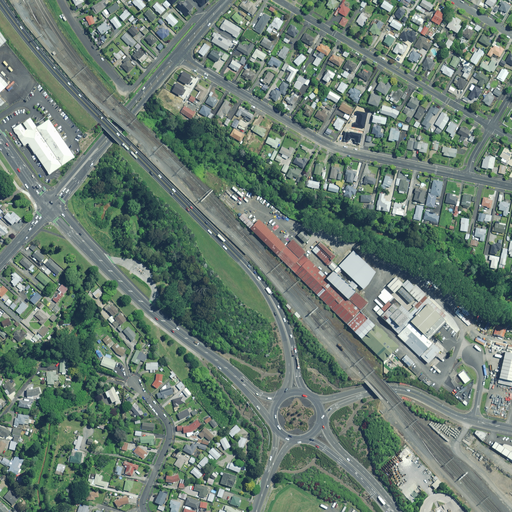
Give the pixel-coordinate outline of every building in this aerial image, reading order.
[(72,0),(76,6),(77,5),(79,9),(82,7),(80,4),(84,2),(82,0),(72,0)] [(107,0),(106,0),(102,0),(91,8),(96,15),(108,6),(105,2),(107,0)] [(146,6),(140,0),(135,0),(133,2),(136,6),(137,6),(141,10),(146,6)] [(179,4),(177,7),(187,17),(192,12),(190,11),(194,7),(186,0),(180,0),(178,3),(179,4)] [(336,6),(337,7),(339,4),(338,3),(334,0),(327,0),(329,1),(326,5),(329,7),(328,8),(331,10),(332,8),(334,10),(336,6)] [(389,3),(384,0),(381,7),(390,12),(393,6),(389,4),(389,3)] [(433,5),(424,0),(422,0),(420,5),(429,11),(433,5)] [(242,2),(239,6),(249,13),(248,14),(250,16),(251,14),(253,15),(257,9),(253,6),(254,5),(248,1),(246,5),(242,2)] [(511,6),(502,1),(500,4),(501,5),(499,10),(502,12),(503,11),(506,13),(511,6)] [(342,2),(334,15),(337,17),(339,13),(346,17),(350,9),(344,5),(345,4),(342,2)] [(120,8),(116,3),(108,9),(111,14),(120,8)] [(157,3),(153,7),(156,9),(155,10),(157,12),(158,11),(161,14),(165,10),(162,6),(161,7),(157,3)] [(406,12),(400,8),(394,15),(400,20),(406,12)] [(110,16),(106,9),(102,12),(106,19),(110,16)] [(130,14),(126,10),(120,17),(124,21),(130,14)] [(157,17),(149,10),(144,14),(149,18),(148,19),(152,22),(157,17)] [(445,15),(437,10),(431,20),(439,25),(445,15)] [(164,20),(165,19),(168,22),(168,23),(169,24),(170,24),(173,27),(178,22),(170,14),(169,15),(166,12),(161,17),(164,20)] [(237,12),(231,17),(238,24),(239,23),(241,25),(244,22),(242,20),(243,19),(237,12)] [(271,17),(264,13),(262,16),(255,28),(254,30),(261,34),(271,17)] [(364,16),(361,14),(356,23),(363,27),(369,17),(365,15),(364,16)] [(421,17),(418,15),(417,16),(414,15),(411,20),(421,26),(424,20),(420,18),(421,17)] [(89,16),(85,17),(87,21),(88,21),(89,26),(95,23),(92,16),(89,17),(89,16)] [(461,21),(453,16),(447,27),(457,33),(461,27),(458,25),(461,21)] [(122,26),(115,17),(110,21),(111,23),(112,23),(117,29),(122,26)] [(349,20),(343,17),(339,24),(344,27),(349,20)] [(280,20),(275,18),(269,28),(269,27),(266,31),(270,33),(274,27),(279,30),(283,22),(280,20)] [(402,25),(393,20),(390,25),(399,31),(402,25)] [(383,24),(379,21),(377,25),(374,23),(370,31),(372,32),(371,33),(374,35),(375,34),(377,35),(383,24)] [(111,29),(106,22),(97,28),(99,30),(97,31),(100,36),(111,29)] [(421,28),(414,24),(413,27),(406,23),(401,32),(405,34),(409,33),(417,35),(421,28)] [(136,28),(133,26),(128,31),(134,37),(139,32),(135,29),(136,28)] [(469,26),(468,29),(467,28),(462,35),(470,40),(476,30),(469,26)] [(149,33),(150,31),(146,27),(142,32),(145,36),(148,32),(149,33)] [(166,30),(163,27),(156,33),(163,40),(170,34),(168,32),(169,32),(167,29),(166,30)] [(220,27),(218,30),(215,33),(213,31),(211,33),(216,38),(216,37),(222,42),(226,38),(224,35),(225,34),(227,33),(220,27)] [(239,31),(235,27),(228,34),(233,39),(237,36),(235,34),(239,31)] [(298,31),(291,27),(287,33),(295,37),(298,31)] [(0,51),(10,43),(0,30),(0,51)] [(136,43),(126,32),(121,38),(129,45),(130,45),(132,47),(136,43)] [(158,40),(151,33),(145,39),(152,46),(158,40)] [(305,33),(301,40),(307,43),(305,47),(308,49),(310,45),(312,46),(314,43),(313,42),(315,39),(305,33)] [(396,38),(389,34),(383,43),(390,47),(396,38)] [(486,36),(483,34),(479,41),(489,47),(491,43),(488,42),(489,39),(486,37),(486,36)] [(427,40),(421,36),(414,47),(421,51),(423,47),(428,51),(431,45),(426,42),(427,40)] [(271,51),(275,45),(273,44),(273,43),(270,41),(265,37),(260,44),(271,51)] [(453,42),(448,39),(444,46),(449,49),(453,42)] [(492,45),(494,47),(493,48),(491,48),(487,55),(491,57),(493,54),(499,58),(504,49),(497,45),(495,44),(497,42),(494,41),(492,45)] [(144,50),(141,47),(138,43),(135,46),(137,49),(134,52),(135,53),(133,56),(137,60),(138,59),(142,63),(148,57),(143,51),(144,50)] [(255,46),(250,43),(247,48),(239,44),(236,49),(248,56),(255,46)] [(320,43),(316,49),(320,51),(318,54),(323,57),(325,54),(327,56),(332,49),(326,46),(326,47),(320,43)] [(403,46),(397,43),(392,51),(397,54),(398,52),(403,55),(407,47),(403,45),(403,46)] [(210,47),(205,44),(198,53),(204,56),(210,47)] [(290,50),(284,46),(278,56),(285,60),(287,57),(286,56),(290,50)] [(226,61),(229,56),(225,53),(224,54),(222,52),(217,49),(215,51),(213,49),(208,57),(217,62),(218,60),(219,61),(221,57),(220,56),(221,55),(223,56),(221,59),(226,61)] [(266,55),(256,49),(250,60),(254,62),(257,57),(263,60),(266,55)] [(485,52),(479,49),(477,53),(475,52),(470,61),(476,65),(482,56),(483,56),(485,52)] [(124,54),(121,51),(116,54),(115,53),(113,54),(118,60),(124,54)] [(420,55),(413,51),(408,59),(413,62),(414,61),(416,62),(420,55)] [(306,58),(302,54),(294,62),(298,66),(306,58)] [(344,60),(333,54),(329,60),(340,67),(344,60)] [(461,59),(455,56),(450,64),(455,68),(461,59)] [(130,60),(127,57),(123,61),(124,63),(121,66),(128,73),(134,67),(128,62),(130,60)] [(282,62),(272,57),(268,64),(272,67),(274,65),(279,68),(282,62)] [(322,60),(317,57),(313,64),(317,67),(322,60)] [(237,63),(238,61),(235,59),(234,61),(233,60),(229,66),(237,72),(241,65),(237,63)] [(436,64),(427,59),(423,66),(425,67),(424,70),(427,72),(428,69),(431,71),(436,64)] [(355,64),(348,60),(343,68),(348,71),(349,70),(354,72),(357,66),(355,65),(355,64)] [(467,79),(474,66),(464,60),(462,64),(465,66),(462,71),(464,72),(462,76),(467,79)] [(496,62),(492,60),(488,66),(482,62),(480,66),(490,72),(491,71),(493,72),(497,67),(494,65),(496,62)] [(297,70),(285,63),(282,69),(285,71),(286,69),(291,72),(287,81),(289,83),(297,70)] [(256,74),(250,71),(249,71),(251,67),(245,65),(244,68),(246,69),(246,70),(242,76),(247,78),(246,79),(248,80),(248,79),(252,81),(256,74)] [(454,71),(443,65),(441,70),(443,71),(443,73),(451,77),(454,71)] [(509,72),(502,68),(497,78),(503,82),(509,72)] [(363,84),(365,80),(368,81),(372,73),(368,71),(368,72),(364,69),(362,72),(360,71),(358,75),(360,77),(358,81),(363,84)] [(335,75),(328,70),(322,79),(328,83),(331,78),(333,79),(335,75)] [(275,76),(269,72),(262,82),(268,86),(275,76)] [(489,78),(478,72),(475,78),(480,81),(477,85),(482,87),(485,83),(486,84),(489,78)] [(0,73),(0,97),(12,87),(0,73)] [(293,87),(299,90),(302,85),(303,85),(304,83),(308,86),(310,81),(306,78),(306,80),(299,76),(297,80),(293,87)] [(468,82),(460,78),(458,82),(455,80),(454,83),(456,84),(456,85),(458,87),(458,88),(463,91),(468,82)] [(289,83),(283,80),(279,86),(274,85),(270,92),(277,96),(281,88),(285,90),(289,83)] [(348,86),(342,82),(337,90),(343,93),(348,86)] [(392,85),(388,82),(386,86),(380,82),(376,90),(386,95),(392,85)] [(207,90),(198,84),(195,89),(201,92),(196,99),(201,101),(207,90)] [(183,103),(190,92),(178,85),(174,91),(176,92),(176,94),(177,94),(174,98),(179,101),(173,108),(177,112),(184,104),(183,103)] [(473,95),(472,96),(475,98),(476,97),(478,98),(482,90),(475,86),(470,94),(473,95)] [(361,92),(354,88),(353,90),(351,88),(348,93),(351,94),(349,97),(354,100),(354,101),(357,104),(360,99),(358,97),(361,92)] [(407,95),(403,93),(399,90),(397,93),(393,91),(390,96),(391,97),(390,100),(398,105),(400,101),(399,100),(401,97),(404,100),(407,95)] [(330,91),(326,98),(329,100),(330,99),(337,103),(340,97),(330,91)] [(214,108),(218,101),(211,97),(213,93),(211,92),(209,96),(210,96),(206,103),(214,108)] [(496,96),(489,92),(482,102),(489,106),(496,96)] [(288,102),(287,102),(291,105),(292,104),(293,105),(298,98),(299,97),(293,93),(290,98),(287,97),(285,100),(288,102)] [(381,97),(371,94),(368,103),(378,107),(381,97)] [(420,101),(413,96),(407,105),(414,110),(420,101)] [(229,103),(225,100),(216,115),(222,118),(224,115),(226,116),(231,107),(228,106),(229,103)] [(310,117),(317,104),(313,101),(310,107),(306,105),(304,109),(306,111),(304,114),(310,117)] [(342,104),(339,109),(346,113),(350,115),(353,110),(342,104)] [(211,110),(203,105),(199,113),(211,120),(214,115),(209,113),(211,110)] [(195,113),(185,106),(181,113),(191,119),(195,113)] [(383,106),(381,113),(389,115),(395,118),(399,112),(392,108),(383,106)] [(425,111),(420,107),(414,117),(420,120),(425,111)] [(434,109),(432,107),(422,124),(425,126),(424,128),(428,131),(432,124),(429,123),(434,114),(436,115),(439,110),(435,107),(434,109)] [(254,116),(240,108),(236,115),(240,117),(241,115),(245,117),(245,119),(250,122),(254,116)] [(324,122),(328,116),(325,114),(326,112),(323,110),(321,112),(319,111),(315,117),(316,117),(315,120),(317,121),(318,119),(324,122)] [(447,115),(442,112),(435,124),(437,126),(437,127),(442,130),(449,118),(446,116),(447,115)] [(387,118),(373,115),(371,122),(377,123),(385,125),(387,118)] [(31,145),(53,176),(78,159),(52,121),(40,129),(32,118),(15,130),(27,148),(31,145)] [(231,121),(227,118),(223,126),(226,128),(227,126),(228,126),(231,121)] [(345,122),(338,118),(333,125),(335,127),(335,128),(339,131),(345,122)] [(240,121),(235,119),(231,126),(236,128),(240,121)] [(358,120),(353,119),(349,135),(358,137),(359,132),(361,133),(363,126),(357,124),(358,120)] [(457,125),(450,121),(448,125),(449,126),(446,131),(451,134),(450,136),(453,137),(455,133),(453,132),(457,125)] [(266,130),(254,124),(251,131),(264,137),(265,134),(264,134),(266,130)] [(382,127),(374,125),(371,133),(376,134),(375,137),(380,138),(380,137),(382,138),(383,134),(380,133),(382,127)] [(460,139),(463,141),(465,139),(466,140),(470,132),(467,130),(468,129),(462,126),(458,133),(462,135),(460,139)] [(395,129),(391,128),(388,140),(394,142),(394,140),(398,141),(400,132),(395,131),(395,129)] [(245,135),(234,129),(230,136),(241,142),(245,135)] [(275,140),(268,137),(266,143),(272,146),(276,149),(280,140),(276,138),(275,140)] [(416,139),(409,138),(406,149),(414,151),(414,149),(419,150),(419,151),(426,153),(427,148),(428,144),(419,142),(418,142),(415,142),(416,139)] [(294,149),(290,147),(288,150),(282,147),(279,153),(283,154),(282,157),(287,159),(288,157),(290,158),(294,149)] [(457,150),(443,147),(442,152),(444,153),(443,155),(455,158),(457,150)] [(501,160),(502,160),(501,162),(506,166),(507,164),(511,166),(511,158),(511,160),(510,159),(509,161),(507,160),(511,152),(505,148),(500,156),(502,158),(501,160)] [(488,156),(488,157),(485,157),(485,159),(484,159),(482,168),(488,169),(488,168),(493,169),(495,158),(488,156)] [(303,160),(296,157),(293,163),(300,166),(300,167),(304,169),(308,160),(304,158),(303,160)] [(323,165),(316,163),(314,174),(321,175),(323,165)] [(506,166),(500,165),(498,173),(504,174),(506,166)] [(341,168),(332,167),(330,178),(341,180),(342,174),(340,173),(340,172),(341,168)] [(297,178),(299,175),(301,171),(296,168),(295,171),(290,168),(286,176),(291,179),(293,176),(297,178)] [(357,172),(346,169),(345,174),(348,175),(346,182),(352,183),(354,176),(356,176),(357,172)] [(376,179),(366,176),(363,184),(367,185),(367,183),(374,185),(376,179)] [(386,176),(383,185),(382,184),(381,188),(384,189),(385,186),(390,187),(393,178),(386,176)] [(406,180),(397,178),(396,185),(400,186),(398,193),(404,194),(404,192),(406,192),(408,182),(406,182),(406,180)] [(320,183),(308,180),(307,187),(319,189),(320,183)] [(443,182),(434,180),(431,194),(429,193),(426,206),(434,208),(437,196),(440,197),(443,182)] [(339,186),(330,184),(328,190),(338,193),(339,186)] [(353,188),(347,185),(345,190),(346,191),(344,196),(350,198),(352,194),(355,195),(357,190),(353,189),(353,188)] [(420,188),(419,189),(416,188),(415,193),(416,193),(414,200),(424,203),(425,199),(424,199),(426,190),(420,188)] [(379,200),(378,200),(377,206),(376,210),(380,211),(381,207),(383,208),(383,211),(389,212),(391,202),(385,201),(385,199),(384,199),(385,194),(380,193),(379,200)] [(452,194),(448,193),(446,203),(456,205),(458,197),(452,196),(452,194)] [(472,196),(464,194),(461,205),(464,206),(463,207),(469,208),(472,196)] [(488,198),(483,197),(482,206),(487,207),(487,208),(491,208),(492,200),(488,199),(488,198)] [(510,200),(507,200),(506,202),(500,202),(499,210),(504,211),(503,216),(507,216),(507,212),(509,212),(510,200)] [(402,205),(394,204),(392,214),(403,216),(404,211),(401,210),(402,205)] [(424,207),(417,205),(413,219),(420,221),(424,207)] [(11,215),(6,212),(4,214),(5,216),(4,217),(13,225),(15,222),(17,223),(20,219),(13,212),(11,215)] [(429,213),(425,212),(424,220),(433,221),(433,222),(438,223),(439,216),(437,216),(437,215),(429,214),(429,213)] [(492,216),(479,213),(477,221),(483,222),(484,220),(491,222),(492,216)] [(242,218),(254,230),(258,226),(246,214),(242,218)] [(469,219),(462,218),(460,231),(467,232),(469,219)] [(258,226),(254,230),(349,326),(350,325),(363,312),(293,242),(288,247),(263,221),(258,226)] [(499,222),(496,221),(495,227),(493,227),(493,231),(504,233),(506,224),(499,223),(499,222)] [(0,233),(4,237),(8,232),(7,230),(8,229),(4,226),(3,227),(0,224),(0,233)] [(486,230),(476,228),(474,236),(480,238),(480,241),(484,242),(486,230)] [(313,239),(306,232),(301,237),(308,244),(313,239)] [(336,259),(321,243),(314,250),(330,266),(336,259)] [(502,244),(495,243),(495,245),(492,244),(490,253),(497,255),(497,250),(501,251),(502,244)] [(45,259),(44,259),(45,257),(41,254),(42,253),(38,249),(32,256),(35,259),(36,258),(41,262),(43,260),(43,261),(45,259)] [(380,275),(356,253),(342,268),(366,290),(380,275)] [(490,255),(489,260),(490,260),(488,267),(497,269),(500,257),(490,255)] [(20,262),(29,270),(29,269),(31,271),(35,267),(24,257),(20,262)] [(61,270),(49,259),(45,264),(57,275),(61,270)] [(358,284),(336,263),(330,270),(351,290),(358,284)] [(13,279),(11,282),(13,284),(12,284),(15,287),(22,278),(14,271),(11,275),(13,277),(12,278),(13,279)] [(50,280),(41,272),(36,278),(46,286),(50,280)] [(406,286),(399,278),(389,287),(397,295),(406,286)] [(413,279),(406,286),(418,298),(422,302),(429,295),(413,279)] [(58,290),(61,292),(59,294),(58,293),(57,295),(58,296),(56,299),(55,298),(53,300),(57,303),(68,289),(62,285),(58,290)] [(8,290),(3,286),(1,288),(0,288),(0,287),(0,295),(2,297),(8,290)] [(418,298),(406,286),(399,293),(411,305),(418,298)] [(102,293),(98,289),(92,294),(96,298),(102,293)] [(42,297),(37,292),(30,300),(35,305),(42,297)] [(411,305),(399,293),(397,295),(391,301),(414,323),(422,315),(411,305)] [(379,313),(401,336),(414,323),(391,301),(379,313)] [(28,307),(22,302),(19,305),(20,306),(16,311),(20,315),(28,307)] [(110,307),(108,304),(104,308),(106,310),(108,312),(108,311),(113,317),(118,312),(116,310),(116,309),(115,308),(112,305),(110,307)] [(61,309),(57,305),(53,310),(57,314),(61,309)] [(422,315),(414,323),(430,340),(448,323),(431,306),(422,315)] [(48,318),(39,311),(35,316),(41,320),(39,322),(43,325),(48,318)] [(377,326),(363,312),(350,325),(364,340),(373,331),(377,326)] [(116,321),(120,325),(126,320),(120,313),(114,318),(115,319),(115,320),(116,321)] [(12,325),(9,319),(1,322),(4,327),(8,325),(9,326),(12,325)] [(430,340),(414,323),(401,336),(422,357),(435,345),(430,340)] [(38,333),(37,335),(41,339),(43,337),(49,330),(43,325),(37,332),(38,333)] [(136,335),(128,326),(122,331),(131,341),(135,339),(133,337),(136,335)] [(28,335),(23,331),(20,334),(17,331),(12,336),(19,342),(22,340),(25,337),(26,337),(28,335)] [(373,331),(364,340),(388,363),(397,354),(373,331)] [(112,341),(107,336),(102,340),(107,345),(112,341)] [(121,349),(117,343),(111,347),(116,354),(122,357),(125,351),(121,349)] [(435,345),(422,357),(430,365),(443,353),(435,345)] [(148,353),(144,351),(143,353),(136,350),(131,361),(138,364),(140,360),(144,362),(148,353)] [(511,354),(508,354),(502,381),(511,382),(511,354)] [(413,362),(407,355),(402,360),(409,367),(413,362)] [(116,363),(114,362),(114,360),(103,356),(100,365),(113,370),(116,363)] [(146,363),(146,370),(150,370),(150,373),(154,373),(154,370),(157,370),(157,363),(150,363),(146,363)] [(470,380),(464,371),(459,376),(465,384),(470,380)] [(56,372),(47,372),(47,381),(48,381),(48,384),(54,384),(54,381),(58,381),(58,376),(56,376),(56,372)] [(152,385),(157,389),(162,382),(163,374),(156,374),(156,379),(152,385)] [(16,390),(9,381),(3,386),(5,389),(6,388),(11,394),(16,390)] [(180,390),(185,386),(181,382),(176,386),(180,390)] [(119,401),(113,387),(111,388),(112,389),(107,391),(110,397),(109,397),(111,403),(115,401),(115,402),(119,401)] [(160,391),(162,397),(166,396),(174,394),(171,387),(160,391)] [(33,389),(27,389),(27,398),(33,399),(33,396),(41,394),(39,388),(33,389)] [(191,394),(186,388),(182,391),(187,397),(191,394)] [(185,403),(183,396),(172,399),(174,407),(178,406),(178,405),(185,403)] [(28,400),(24,399),(24,401),(20,400),(19,407),(30,409),(31,402),(28,402),(28,400)] [(134,413),(132,415),(134,418),(136,416),(138,418),(143,413),(135,404),(130,408),(134,413)] [(190,415),(187,409),(177,414),(180,420),(190,415)] [(29,416),(18,414),(18,419),(15,418),(14,425),(19,426),(19,424),(24,425),(24,424),(28,424),(28,423),(34,424),(34,420),(29,419),(29,416)] [(213,419),(209,422),(213,428),(218,425),(213,419)] [(189,426),(183,427),(183,433),(186,433),(187,436),(189,437),(193,434),(192,432),(201,425),(197,420),(189,426)] [(150,424),(142,422),(141,429),(153,431),(154,424),(150,423),(150,424)] [(240,430),(236,425),(228,432),(232,437),(240,430)] [(11,431),(0,427),(0,435),(5,437),(5,436),(8,437),(11,431)] [(214,436),(204,428),(198,435),(202,439),(204,436),(209,441),(214,436)] [(19,440),(22,441),(22,439),(19,438),(20,436),(21,436),(22,430),(13,429),(12,435),(15,436),(14,441),(19,442),(19,440)] [(488,433),(477,430),(474,433),(483,442),(488,433)] [(83,437),(79,436),(77,441),(74,440),(73,444),(76,445),(74,449),(79,450),(83,437)] [(153,436),(140,437),(140,444),(149,443),(149,445),(153,445),(153,443),(154,443),(153,436)] [(230,447),(225,437),(219,440),(224,450),(230,447)] [(246,440),(240,437),(236,447),(243,450),(246,440)] [(17,443),(11,441),(9,449),(15,451),(17,443)] [(496,441),(492,446),(511,459),(511,444),(509,443),(506,443),(502,442),(499,443),(496,441)] [(197,446),(199,447),(200,444),(196,443),(195,445),(192,443),(190,447),(186,444),(183,450),(192,455),(197,446)] [(135,454),(134,455),(138,457),(139,456),(143,459),(147,454),(137,446),(133,452),(135,454)] [(221,456),(213,448),(208,452),(216,460),(221,456)] [(75,457),(70,456),(69,462),(80,464),(82,453),(75,452),(75,457)] [(188,460),(178,453),(175,457),(178,459),(174,465),(180,469),(184,462),(186,463),(188,460)] [(24,460),(15,456),(13,461),(11,460),(9,466),(11,467),(9,471),(17,475),(24,460)] [(205,457),(198,464),(197,463),(195,464),(201,469),(201,470),(207,463),(208,464),(210,461),(205,457)] [(10,461),(4,458),(1,463),(7,466),(10,461)] [(138,466),(124,462),(123,465),(127,466),(125,474),(131,476),(134,469),(137,470),(138,466)] [(231,463),(231,464),(228,463),(227,468),(239,473),(241,467),(231,463)] [(65,466),(58,464),(55,473),(62,476),(65,466)] [(195,467),(190,472),(192,474),(193,473),(198,479),(202,475),(195,467)] [(236,477),(221,472),(220,475),(222,475),(220,484),(233,488),(236,477)] [(102,476),(96,475),(94,480),(93,480),(92,480),(88,479),(87,485),(94,487),(95,484),(105,487),(106,483),(100,481),(102,476)] [(180,481),(177,475),(172,477),(166,476),(165,482),(172,483),(180,481)] [(442,482),(435,476),(433,478),(434,479),(433,480),(435,482),(432,485),(435,488),(442,482)] [(133,482),(125,480),(123,490),(130,492),(130,488),(131,488),(133,482)] [(207,491),(208,487),(195,484),(194,490),(200,492),(199,496),(205,498),(206,494),(207,494),(208,491),(207,491)] [(19,498),(10,491),(4,497),(13,505),(19,498)] [(98,497),(98,491),(87,493),(88,496),(85,497),(86,501),(94,500),(94,498),(98,497)] [(162,506),(167,494),(160,491),(158,496),(157,496),(154,503),(159,505),(162,506)] [(239,502),(240,498),(233,496),(231,501),(229,500),(228,503),(230,504),(239,507),(241,503),(239,502)] [(128,504),(127,497),(119,499),(113,502),(117,508),(121,505),(128,504)] [(200,502),(187,497),(185,505),(198,509),(200,502)] [(178,511),(181,503),(170,500),(169,504),(170,504),(169,508),(171,508),(170,511),(178,511)]
